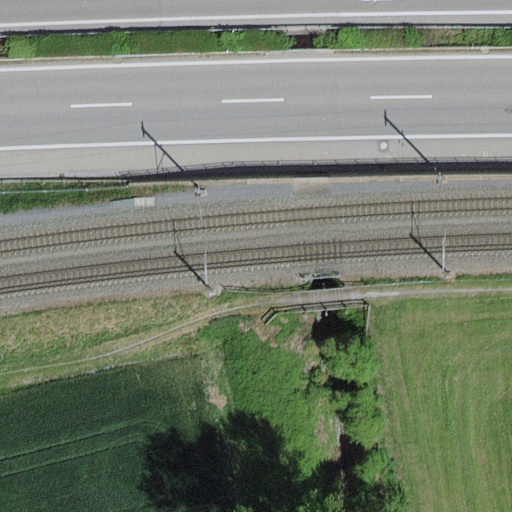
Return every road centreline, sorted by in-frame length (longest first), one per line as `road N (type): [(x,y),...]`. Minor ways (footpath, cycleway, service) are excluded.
road 1 (motorway): [(0,109),(511,98)]
road 2 (track): [(126,351),(0,377)]
